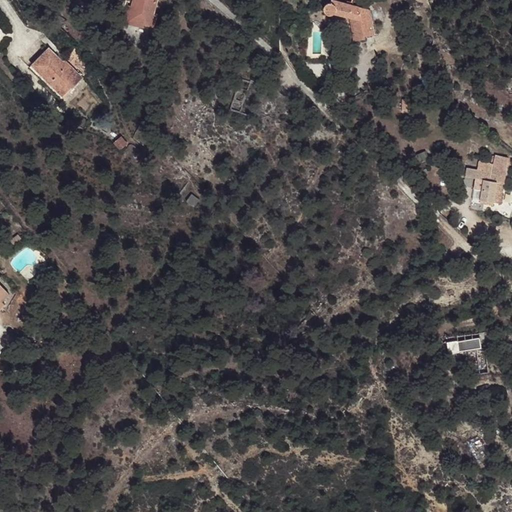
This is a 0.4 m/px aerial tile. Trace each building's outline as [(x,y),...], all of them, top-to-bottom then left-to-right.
[(133,0),(129,20),(153,26),(156,15),(153,14),(156,0),(133,0)] [(347,3),(335,0),(331,0),(331,2),(328,3),(325,6),(324,9),(325,12),(326,13),(328,15),(332,15),(333,15),(334,13),(350,18),(354,40),(366,38),(365,36),(374,34),(369,9),(353,5),(347,3)] [(52,52),(48,49),(29,69),(47,87),(50,83),(51,82),(36,68),(52,52)] [(52,52),(36,68),(51,82),(50,83),(64,97),(83,78),(66,61),(64,61),(62,61),(61,62),(52,52)] [(97,74),(101,78),(105,74),(102,70),(97,74)] [(447,78),(435,80),(437,89),(449,86),(447,78)] [(115,144),(120,150),(127,144),(122,138),(115,144)] [(477,170),(467,168),(465,176),(478,178),(484,179),(482,190),(480,200),(501,203),(504,183),(500,182),(501,175),(506,176),(509,158),(495,156),(493,164),(491,164),(479,161),(477,170)] [(186,201),(194,207),(199,200),(192,194),(186,201)] [(23,240),(18,234),(11,241),(15,247),(23,240)] [(0,309),(5,304),(2,301),(10,294),(0,284),(0,309)] [(445,334),(447,350),(460,353),(463,380),(493,376),(487,335),(482,330),(445,334)]
